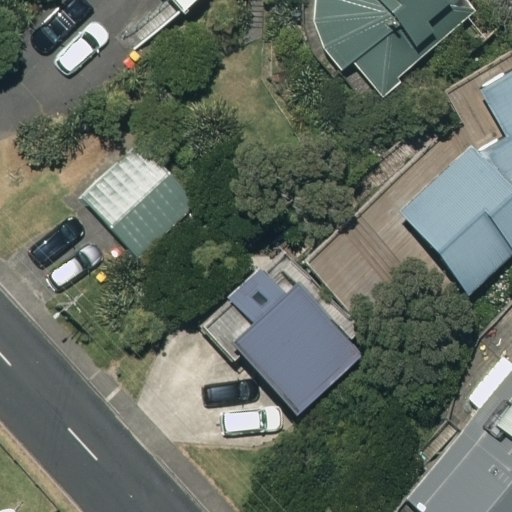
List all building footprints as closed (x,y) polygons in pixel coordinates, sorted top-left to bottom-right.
[(175,0),(193,18),(212,0),(175,0)] [(439,29),(458,10),(455,7),(461,0),(328,0),(328,26),(336,56),(357,77),(362,72),(392,103),(453,43),(439,29)] [(511,83),(476,103),(492,133),(468,146),(476,161),(408,222),(478,300),(511,269),(511,83)] [(85,200),(142,263),(202,210),(145,147),(85,200)] [(274,303),(194,360),(235,416),(314,360),(274,303)] [(472,402),(494,420),(418,510),(420,511),(511,511),(511,365),(507,361),(472,402)]
